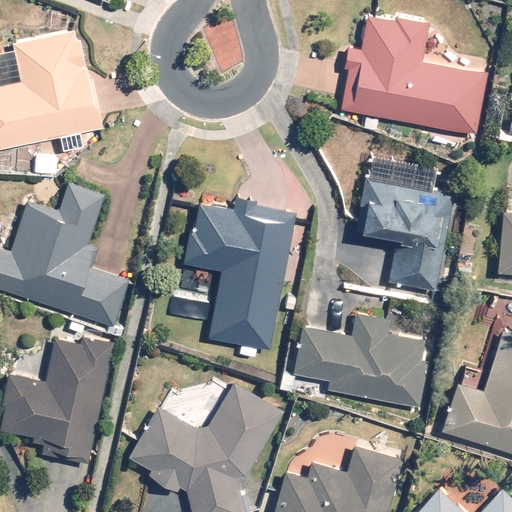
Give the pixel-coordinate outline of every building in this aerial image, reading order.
[(401,17),(368,11),(363,41),(353,40),(342,102),(478,126),(489,68),(425,57),(432,17),(402,12),(401,17)] [(0,142),(105,122),(85,20),(13,34),(15,45),(0,47),(0,142)] [(35,152),(35,169),(46,169),(46,180),(57,180),(57,152),(35,152)] [(455,184),(368,169),(358,224),(399,231),(392,274),(439,282),(455,184)] [(0,279),(120,318),(135,273),(96,261),(101,245),(89,241),(106,187),(70,176),(61,205),(30,196),(20,229),(17,228),(17,227),(17,226),(16,225),(16,224),(15,223),(15,222),(14,221),(13,220),(12,219),(11,218),(10,217),(9,217),(8,216),(7,216),(6,215),(5,215),(4,215),(3,215),(1,215),(0,215),(0,214),(0,279)] [(272,341),(296,205),(259,198),(260,193),(237,188),(234,203),(199,197),(189,257),(224,263),(212,330),(240,335),(238,347),(256,350),(258,338),(272,341)] [(511,204),(504,204),(499,266),(511,266),(511,204)] [(392,328),(395,313),(357,306),(354,327),(308,320),(300,368),(331,373),(329,385),(422,400),(430,355),(422,354),(425,334),(392,328)] [(461,373),(444,423),(511,445),(511,318),(505,316),(484,381),(461,373)] [(14,367),(3,423),(33,429),(31,438),(46,440),(44,448),(91,457),(115,334),(87,328),(85,336),(56,330),(47,373),(14,367)] [(156,463),(153,468),(179,484),(182,479),(193,486),(198,511),(245,511),(247,511),(240,478),(285,404),(239,376),(207,428),(163,401),(134,450),(156,463)] [(356,439),(350,464),(315,455),(311,470),(288,464),(275,511),(387,511),(402,450),(356,439)] [(478,508),(446,475),(409,511),(511,511),(511,492),(503,483),(478,508)]
